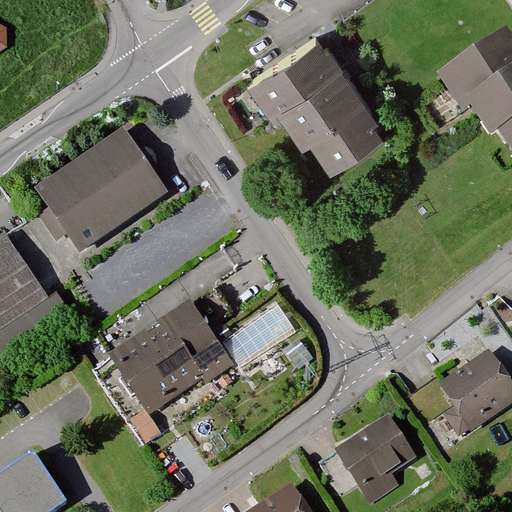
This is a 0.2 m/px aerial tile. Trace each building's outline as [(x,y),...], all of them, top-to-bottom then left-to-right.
[(376,123),(314,34),(261,70),(243,83),(268,118),(276,113),(299,147),(306,142),(327,171),(379,135),(372,126),(376,123)] [(511,46),(504,36),(432,87),(458,122),(465,117),(486,146),(494,141),(511,166),(511,46)] [(134,157),(120,137),(36,196),(79,257),(163,197),(148,177),(149,175),(151,172),(152,168),(152,164),(150,160),(147,158),(143,156),(140,155),(136,156),(134,157)] [(0,340),(45,307),(0,246),(0,340)] [(232,370),(187,305),(103,363),(141,418),(130,426),(145,448),(158,438),(146,421),(201,384),(205,389),(232,370)] [(511,403),(511,397),(483,358),(435,393),(467,436),(511,403)] [(414,464),(386,423),(331,460),(365,510),(396,489),(390,480),(414,464)] [(0,511),(62,511),(64,511),(30,461),(0,481),(0,511)] [(298,511),(285,494),(259,511),(298,511)]
